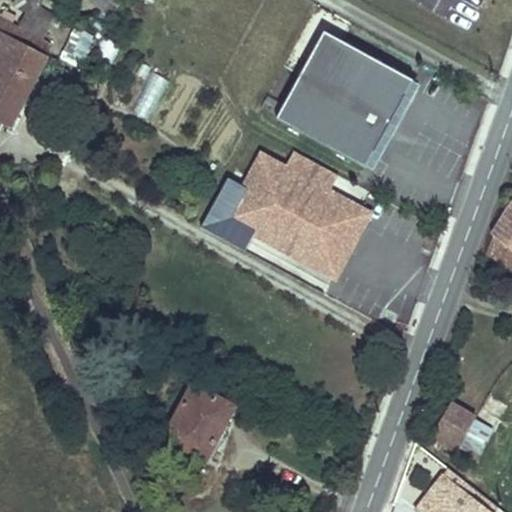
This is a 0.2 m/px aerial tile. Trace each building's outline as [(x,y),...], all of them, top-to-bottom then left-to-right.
[(29,30),(56,42),(80,53),(85,42),(70,36),(75,26),(23,0),(15,0),(11,8),(24,14),(19,24),(29,30)] [(19,24),(4,17),(0,25),(0,29),(25,40),(29,30),(19,24)] [(25,40),(0,29),(0,53),(39,73),(56,42),(29,30),(25,40)] [(95,52),(109,60),(117,45),(103,37),(95,52)] [(375,172),(422,85),(333,37),(286,124),(375,172)] [(0,122),(13,130),(39,73),(0,53),(0,122)] [(344,282),(377,219),(271,163),(238,225),(344,282)] [(511,198),(505,206),(489,250),(511,271),(511,270),(511,198)] [(187,351),(171,342),(163,358),(177,366),(187,351)] [(197,385),(163,449),(200,470),(232,405),(197,385)] [(448,397),(434,430),(461,444),(475,409),(448,397)] [(492,511),(442,472),(414,505),(422,511),(492,511)]
